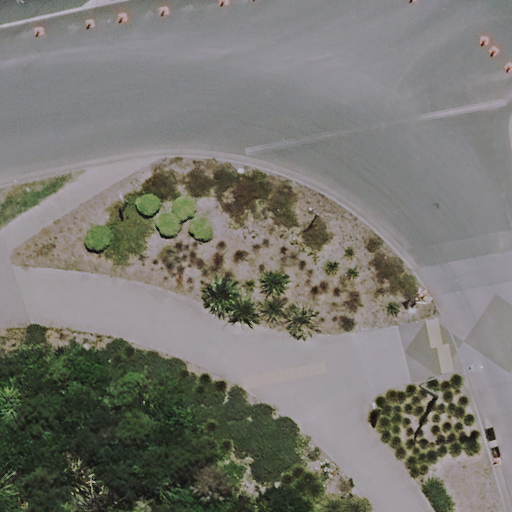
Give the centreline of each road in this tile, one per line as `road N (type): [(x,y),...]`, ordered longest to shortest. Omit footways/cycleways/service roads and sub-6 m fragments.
road 1 (residential): [(511,390),(390,0)]
road 2 (primary): [(150,0),(0,30)]
